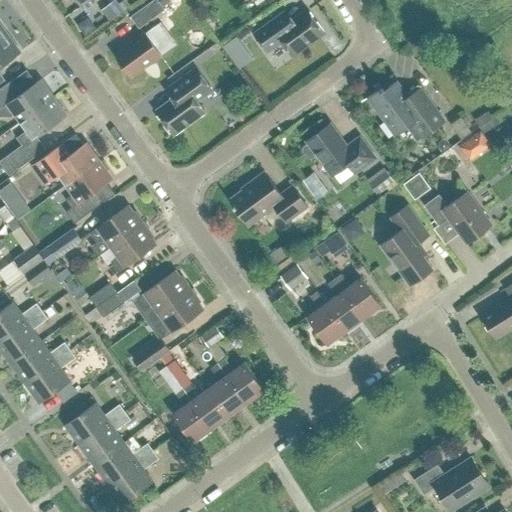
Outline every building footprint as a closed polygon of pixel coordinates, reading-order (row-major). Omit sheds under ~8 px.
[(151,0),(129,16),(137,28),(163,9),(156,0),(151,0)] [(286,9),(277,15),(253,32),(267,52),(282,41),(292,54),(323,31),(308,9),(293,19),(286,9)] [(146,33),(146,32),(116,54),(131,75),(161,54),(152,41),(163,33),(157,24),(146,33)] [(5,30),(0,34),(0,81),(4,79),(0,72),(0,65),(20,51),(5,30)] [(252,57),(236,35),(222,45),(238,68),(252,57)] [(164,89),(172,100),(157,111),(173,133),(204,110),(195,97),(210,86),(196,67),(164,89)] [(20,93),(11,79),(0,87),(0,115),(10,115),(14,112),(20,120),(53,96),(40,78),(20,93)] [(418,83),(405,92),(396,80),(384,88),(382,85),(368,96),(386,120),(381,124),(389,136),(394,132),(396,135),(412,123),(422,137),(445,120),(418,83)] [(20,120),(26,128),(14,137),(20,144),(0,158),(0,164),(8,175),(44,148),(36,137),(66,115),(53,96),(20,120)] [(461,138),(469,131),(466,126),(469,124),(464,116),(460,119),(458,116),(450,122),(461,138)] [(306,141),(307,141),(300,146),(301,150),(306,157),(309,158),(316,153),(331,175),(348,163),(355,173),(376,158),(360,136),(347,145),(331,123),(306,141)] [(75,134),(57,146),(32,164),(45,183),(58,173),(66,184),(99,160),(86,142),(82,144),(75,134)] [(66,184),(72,193),(63,199),(70,208),(65,211),(74,222),(114,193),(106,182),(112,178),(99,160),(66,184)] [(280,193),(264,171),(242,187),(243,189),(230,198),(249,224),(275,205),(286,221),(307,206),(292,185),(280,193)] [(316,199),(327,191),(313,171),(302,179),(316,199)] [(401,183),(413,199),(429,187),(417,171),(401,183)] [(443,243),(459,232),(467,242),(492,224),(467,190),(447,205),(439,194),(424,204),(438,224),(432,228),(443,243)] [(110,247),(144,223),(135,210),(133,211),(128,204),(90,232),(97,242),(105,239),(110,247)] [(380,244),(410,284),(432,267),(415,244),(429,233),(408,204),(391,216),(400,230),(380,244)] [(27,215),(18,220),(28,237),(37,232),(27,215)] [(144,223),(110,247),(116,255),(110,261),(117,271),(156,243),(151,236),(153,235),(144,223)] [(47,245),(38,250),(44,258),(48,263),(56,258),(80,241),(71,228),(47,245)] [(327,239),(332,246),(342,239),(337,232),(327,239)] [(322,256),(330,250),(323,240),(315,246),(322,256)] [(33,243),(32,243),(12,257),(23,273),(44,258),(33,243)] [(275,262),(287,254),(281,245),(269,254),(275,262)] [(320,258),(314,249),(307,254),(313,263),(320,258)] [(278,270),(298,256),(294,251),(275,265),(278,270)] [(51,270),(49,272),(41,262),(24,274),(31,284),(39,278),(47,289),(59,281),(51,270)] [(290,290),(307,277),(296,262),(279,275),(290,290)] [(62,263),(51,270),(59,281),(60,281),(70,274),(62,263)] [(175,270),(137,297),(131,301),(145,321),(191,288),(182,275),(180,276),(175,270)] [(341,273),(334,278),(363,318),(381,305),(361,277),(350,285),(341,273)] [(336,295),(325,303),(346,331),(363,318),(334,278),(328,283),(336,295)] [(86,313),(117,291),(110,281),(89,296),(90,298),(80,305),(86,313)] [(511,283),(505,288),(511,298),(482,316),(496,338),(511,327),(511,283)] [(191,288),(145,321),(157,339),(158,340),(161,339),(203,309),(198,302),(200,300),(191,288)] [(117,291),(86,313),(84,314),(90,323),(102,314),(103,316),(124,301),(117,291)] [(319,308),(307,316),(328,344),(346,331),(325,303),(317,291),(310,296),(319,308)] [(13,301),(0,310),(0,340),(42,310),(36,303),(21,313),(13,301)] [(42,310),(0,340),(0,348),(10,363),(41,340),(32,329),(47,318),(42,310)] [(207,347),(213,342),(221,336),(213,325),(199,336),(207,347)] [(158,340),(157,339),(132,356),(141,369),(163,354),(168,350),(161,339),(158,340)] [(49,352),(41,340),(10,363),(24,382),(70,349),(64,341),(49,352)] [(207,347),(207,348),(218,363),(247,402),(264,389),(244,361),(233,370),(225,358),(213,342),(207,347)] [(70,349),(24,382),(39,402),(69,379),(61,367),(75,357),(70,349)] [(125,362),(105,374),(113,387),(133,375),(125,362)] [(247,402),(218,363),(211,368),(220,380),(209,387),(229,415),(247,402)] [(190,383),(183,389),(212,428),(229,415),(209,387),(198,395),(190,383)] [(63,402),(78,391),(73,384),(58,395),(63,402)] [(147,388),(133,397),(142,410),(156,401),(147,388)] [(212,428),(183,389),(176,393),(185,405),(173,413),(194,441),(212,428)] [(95,402),(64,424),(79,444),(125,411),(119,403),(104,414),(95,402)] [(130,419),(125,411),(79,444),(93,464),(124,441),(115,429),(130,419)] [(124,441),(93,464),(107,483),(153,450),(147,442),(140,448),(131,436),(124,441)] [(158,458),(153,450),(107,483),(121,503),(152,480),(144,468),(158,458)] [(438,464),(414,479),(424,494),(436,486),(451,510),(490,485),(471,457),(444,474),(438,464)] [(378,488),(382,494),(403,481),(400,474),(378,488)]
